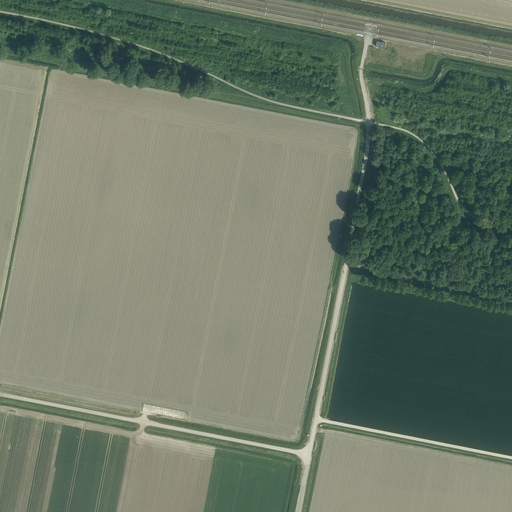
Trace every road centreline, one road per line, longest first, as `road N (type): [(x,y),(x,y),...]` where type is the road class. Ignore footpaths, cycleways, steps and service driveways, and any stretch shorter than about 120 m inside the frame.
road 1 (unclassified): [(0,394),(308,454)]
road 2 (unclassified): [(315,419),(368,122)]
road 3 (unclassified): [(511,455),(315,419)]
